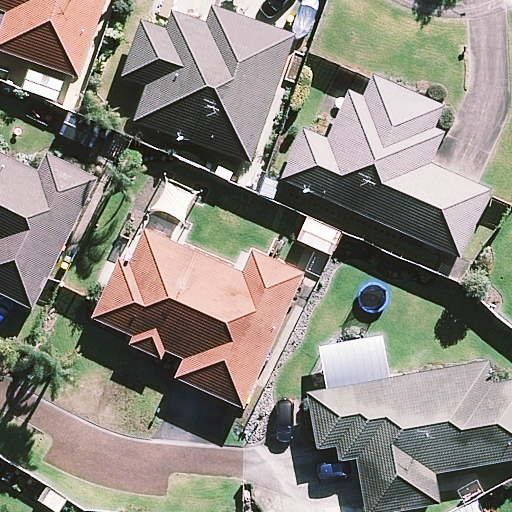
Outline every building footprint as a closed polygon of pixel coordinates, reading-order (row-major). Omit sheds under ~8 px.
[(0,29),(0,56),(76,82),(103,0),(0,0),(0,14),(5,16),(0,29)] [(132,126),(248,166),(291,41),(292,38),(209,10),(203,27),(170,15),(164,32),(139,23),(119,82),(144,90),(132,126)] [(301,131),(278,182),(457,261),(485,197),(487,192),(428,166),(441,136),(432,132),(442,111),(369,78),(367,82),(359,100),(345,94),(324,141),(301,131)] [(46,281),(97,182),(44,156),(35,173),(0,155),(0,296),(30,312),(46,281)] [(173,381),(241,411),(300,276),(250,254),(240,276),(142,233),(128,266),(116,260),(96,306),(89,322),(129,340),(125,348),(159,362),(162,354),(181,363),(173,381)] [(487,365),(304,396),(314,454),(333,450),(336,465),(353,462),(361,511),(409,511),(437,507),(432,477),(511,462),(511,383),(491,387),(487,365)]
